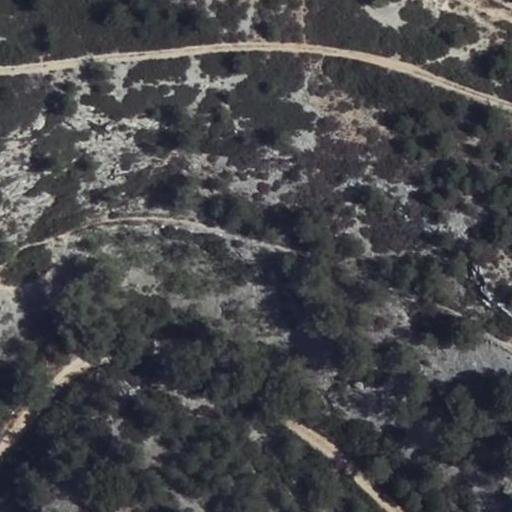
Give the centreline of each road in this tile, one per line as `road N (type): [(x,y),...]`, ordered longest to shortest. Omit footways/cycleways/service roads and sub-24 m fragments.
road 1 (track): [(0,62),(332,49),(511,103)]
road 2 (track): [(0,459),(53,387),(82,362),(118,348),(196,349),(332,449),(398,511)]
